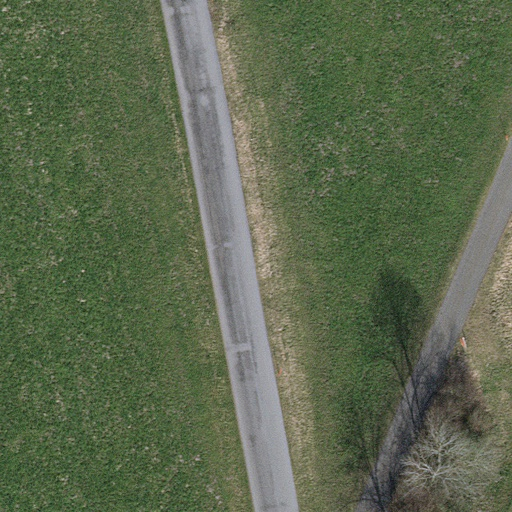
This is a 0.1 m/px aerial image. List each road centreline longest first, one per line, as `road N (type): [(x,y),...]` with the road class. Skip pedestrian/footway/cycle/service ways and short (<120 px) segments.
road 1 (unclassified): [(275,511),(189,0)]
road 2 (track): [(371,511),(511,176)]
